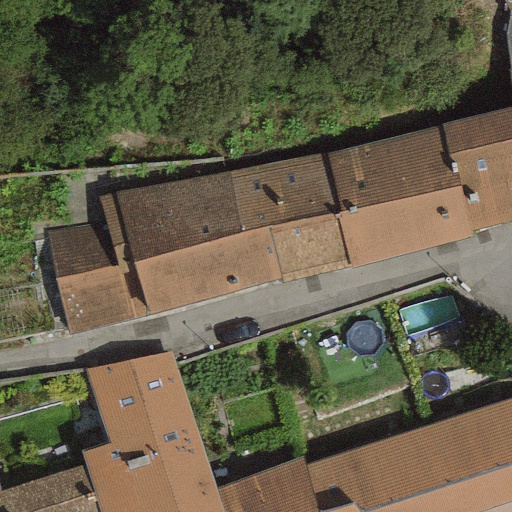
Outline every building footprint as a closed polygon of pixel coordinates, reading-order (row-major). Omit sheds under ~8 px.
[(511,0),(504,0),(508,8),(503,30),(508,72),(511,70),(511,0)] [(511,105),(437,123),(439,127),(450,174),(455,173),(468,232),(511,222),(511,105)] [(439,127),(323,154),(348,265),(349,268),(470,240),(468,232),(455,173),(450,174),(439,127)] [(323,154),(227,171),(239,231),(266,227),(280,279),(348,265),(323,154)] [(239,231),(227,171),(96,196),(103,221),(118,276),(134,272),(147,315),(280,279),(266,227),(239,231)] [(103,221),(45,232),(67,337),(147,315),(134,272),(118,276),(103,221)] [(97,511),(221,511),(215,490),(169,353),(83,369),(107,446),(78,455),(83,469),(97,511)] [(511,401),(303,469),(315,511),(331,511),(351,505),(357,511),(482,511),(511,503),(511,401)] [(301,457),(215,490),(221,511),(357,511),(351,505),(331,511),(315,511),(303,469),(301,457)] [(0,491),(0,511),(97,511),(83,469),(1,495),(0,491)]
